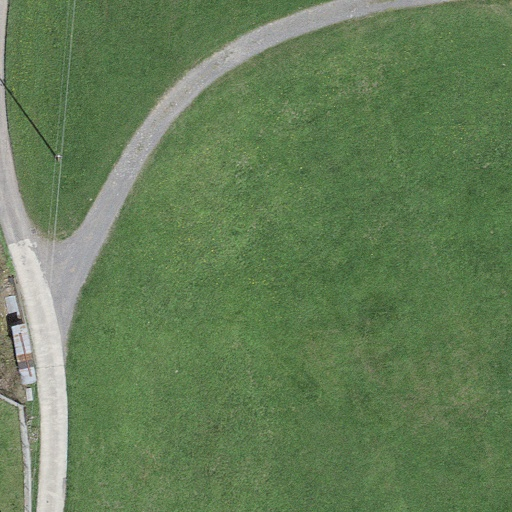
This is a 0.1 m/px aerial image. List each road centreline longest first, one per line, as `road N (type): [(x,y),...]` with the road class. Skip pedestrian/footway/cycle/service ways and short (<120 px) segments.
road 1 (track): [(388,0),(250,45),(176,98),(75,259),(33,292)]
road 2 (track): [(0,164),(50,382),(50,511)]
